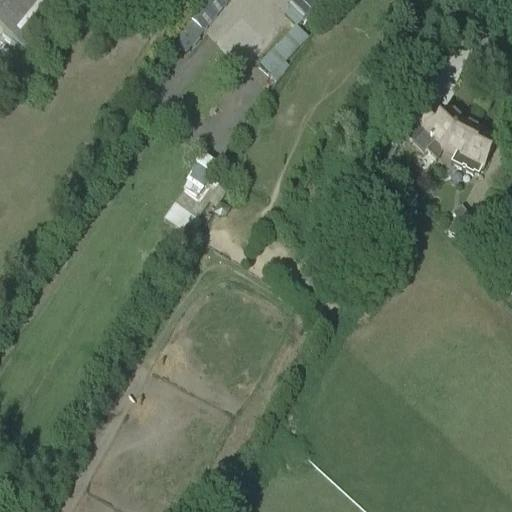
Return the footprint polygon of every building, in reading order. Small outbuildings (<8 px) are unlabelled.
[(0,0),(0,36),(26,58),(73,0),(0,0)] [(195,0),(180,18),(203,36),(233,0),(195,0)] [(293,0),(281,11),(297,28),(327,0),(293,0)] [(180,18),(162,40),(185,58),(203,36),(180,18)] [(295,25),(259,65),(274,79),(310,40),(295,25)] [(442,124),(438,128),(424,118),(410,137),(425,147),(423,150),(436,159),(442,150),(448,153),(466,127),(465,126),(452,118),(446,127),(442,124)] [(466,127),(448,153),(455,157),(450,166),(477,180),(495,147),(481,140),(483,136),(466,127)] [(171,217),(193,227),(215,178),(192,168),(171,217)] [(468,220),(460,210),(451,217),(454,221),(446,236),(456,241),(453,245),(464,251),(478,225),(468,220)] [(342,268),(342,267),(356,242),(340,232),(325,257),(333,262),(340,267),(342,268)] [(340,267),(333,262),(320,255),(305,281),(346,305),(361,279),(342,268),(340,267)]
